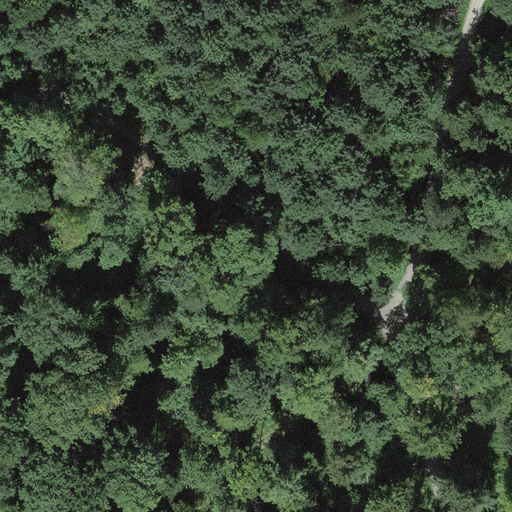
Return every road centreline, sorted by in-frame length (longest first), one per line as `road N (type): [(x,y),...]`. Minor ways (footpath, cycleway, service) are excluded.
road 1 (track): [(480,0),(402,337),(450,511)]
road 2 (track): [(0,94),(133,113),(191,142),(273,208),(402,337)]
road 3 (track): [(146,511),(378,373),(402,337)]
